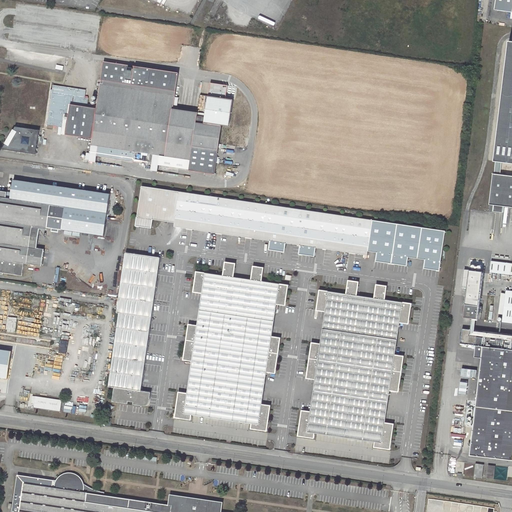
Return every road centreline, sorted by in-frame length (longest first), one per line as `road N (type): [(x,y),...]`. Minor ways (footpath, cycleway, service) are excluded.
road 1 (unclassified): [(0,418),(511,493)]
road 2 (unknown): [(114,416),(409,455)]
